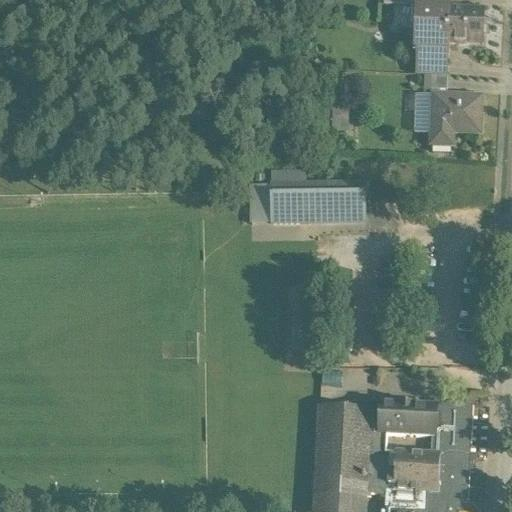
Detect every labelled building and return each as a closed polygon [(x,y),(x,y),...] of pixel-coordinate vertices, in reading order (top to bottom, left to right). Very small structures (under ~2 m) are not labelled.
[(386,0),(385,17),(420,19),(421,19),(421,16),(422,0),(415,0),(386,0)] [(442,17),(421,16),(421,19),(420,19),(418,60),(428,61),(450,62),(452,62),(452,55),(451,55),(452,22),(442,22),(442,17)] [(486,23),(452,22),(451,55),(452,55),(485,56),(486,23)] [(450,62),(428,61),(427,73),(450,74),(450,62)] [(450,74),(427,73),(427,86),(449,88),(450,74)] [(449,88),(427,86),(426,101),(448,102),(449,88)] [(483,110),(434,108),(432,157),(454,158),(455,145),(482,146),(483,110)] [(351,123),(333,122),(332,142),(351,143),(351,123)] [(305,181),(281,181),(281,192),(305,192),(305,181)] [(365,193),(272,194),(272,232),(309,232),(309,229),(366,228),(365,193)] [(316,376),(319,306),(295,305),(293,358),(302,358),(301,375),(316,376)] [(383,412),(370,411),(369,418),(371,418),(368,482),(395,484),(396,473),(384,472),(385,462),(385,461),(387,461),(388,442),(382,442),(383,412)] [(437,416),(383,412),(382,442),(388,442),(435,445),(438,446),(440,416),(437,416)] [(472,416),(437,414),(437,416),(440,416),(438,446),(435,445),(434,462),(441,463),(438,501),(432,500),(431,507),(430,511),(465,511),(468,471),(472,416)] [(369,418),(320,416),(315,511),(366,511),(367,501),(368,482),(371,418),(369,418)] [(434,462),(397,460),(396,462),(387,461),(385,461),(385,462),(384,472),(396,473),(395,484),(394,498),(396,498),(432,500),(438,501),(441,463),(434,462)] [(395,484),(368,482),(367,501),(396,503),(396,498),(394,498),(395,484)]
